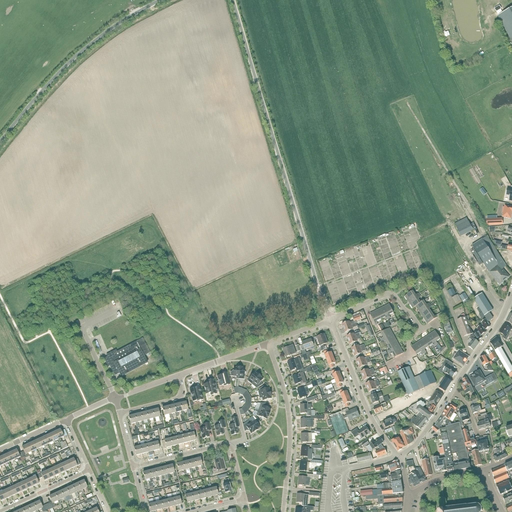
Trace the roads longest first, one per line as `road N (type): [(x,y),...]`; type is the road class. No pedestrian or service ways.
road 1 (unclassified): [(330,319),(232,0)]
road 2 (unclassified): [(0,140),(68,62),(161,0)]
road 3 (residential): [(284,511),(289,417),(270,345)]
road 4 (unclassified): [(401,454),(372,420),(330,319)]
road 5 (residential): [(244,498),(225,444),(133,466)]
